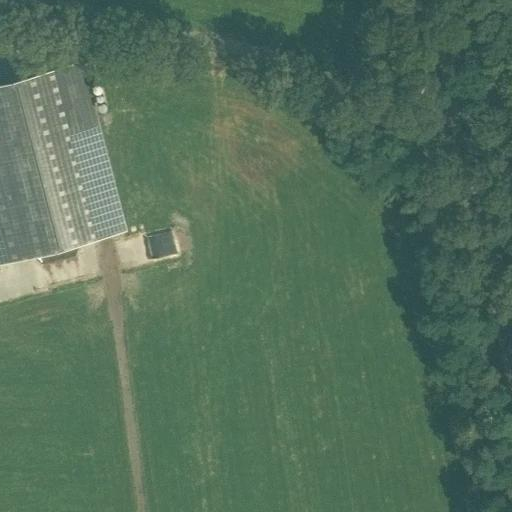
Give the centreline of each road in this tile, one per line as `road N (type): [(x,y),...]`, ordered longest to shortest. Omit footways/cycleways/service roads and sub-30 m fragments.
road 1 (unclassified): [(452,105),(397,110),(229,46),(0,1)]
road 2 (secondary): [(511,316),(452,105)]
